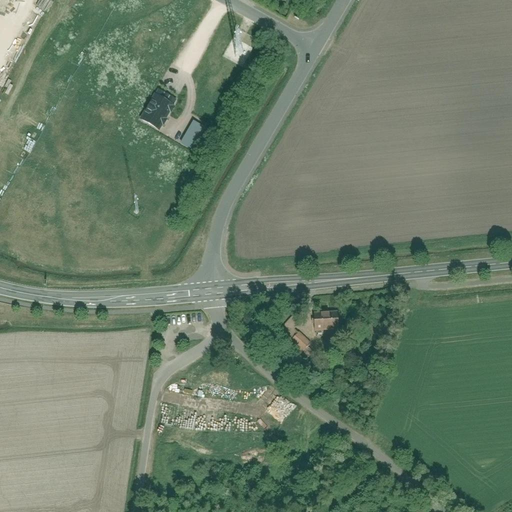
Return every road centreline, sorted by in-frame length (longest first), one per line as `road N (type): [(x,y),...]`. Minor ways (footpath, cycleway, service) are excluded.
road 1 (unclassified): [(211,298),(228,344),(431,511)]
road 2 (tertiary): [(511,262),(211,298)]
road 3 (residential): [(316,47),(231,193),(217,231),(211,298)]
road 4 (track): [(214,316),(206,343),(162,380),(151,401),(133,511)]
road 5 (tertiary): [(211,298),(104,302),(0,289)]
